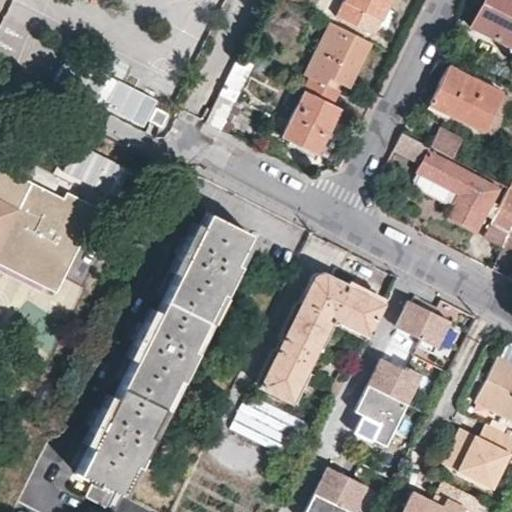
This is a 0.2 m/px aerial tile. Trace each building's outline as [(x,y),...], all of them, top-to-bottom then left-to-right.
[(339,0),(333,14),(370,33),(386,0),(339,0)] [(511,0),(482,0),(470,24),(511,45),(511,0)] [(303,72),(308,76),(302,88),(330,102),(337,89),(325,83),(328,76),(346,85),(367,41),(328,21),(303,72)] [(144,124),(157,98),(66,55),(54,81),(144,124)] [(220,128),(251,63),(237,56),(205,122),(220,128)] [(448,106),(446,112),(483,131),(502,93),(446,66),(430,96),(448,106)] [(330,102),(302,88),(280,135),(315,153),(338,106),(330,102)] [(448,106),(430,96),(427,103),(446,112),(448,106)] [(440,127),(431,145),(453,156),(462,139),(440,127)] [(499,186),(428,150),(430,145),(403,131),(394,149),(421,163),(416,171),(409,184),(450,205),(445,216),(476,231),(499,186)] [(76,141),(61,169),(114,197),(129,168),(76,141)] [(0,266),(16,274),(18,270),(26,274),(24,278),(51,292),(70,254),(66,252),(70,243),(75,246),(94,208),(62,192),(59,198),(0,168),(0,266)] [(511,186),(509,185),(491,220),(484,235),(503,245),(511,226),(511,186)] [(205,211),(198,225),(174,274),(155,311),(130,361),(112,398),(87,446),(74,471),(91,481),(84,495),(104,506),(111,491),(117,493),(132,463),(136,464),(151,436),(147,432),(175,377),(179,379),(194,350),(190,348),(217,293),(221,295),(237,264),(233,262),(247,233),(205,211)] [(167,270),(174,274),(198,225),(190,222),(167,270)] [(511,226),(503,245),(496,257),(511,264),(511,226)] [(70,243),(66,252),(70,254),(75,246),(70,243)] [(16,274),(24,278),(26,274),(18,270),(16,274)] [(381,303),(323,273),(309,277),(256,384),(289,401),(331,316),(366,334),(381,303)] [(409,304),(399,328),(420,337),(416,347),(433,355),(448,322),(409,304)] [(124,357),(130,361),(155,311),(148,307),(124,357)] [(511,347),(507,344),(502,353),(511,358),(511,347)] [(511,363),(495,355),(473,399),(511,419),(511,363)] [(383,361),(370,388),(405,405),(419,379),(383,361)] [(370,388),(359,412),(377,421),(370,435),(387,443),(405,405),(370,388)] [(223,424),(297,460),(315,426),(241,389),(223,424)] [(80,443),(87,446),(112,398),(105,394),(80,443)] [(511,445),(511,436),(483,422),(477,436),(459,427),(441,462),(491,488),(511,445)] [(330,467),(317,493),(351,511),(365,484),(330,467)] [(480,497),(441,477),(431,497),(412,487),(399,511),(474,511),(473,511),(480,497)] [(350,511),(351,511),(317,493),(306,511),(350,511)]
